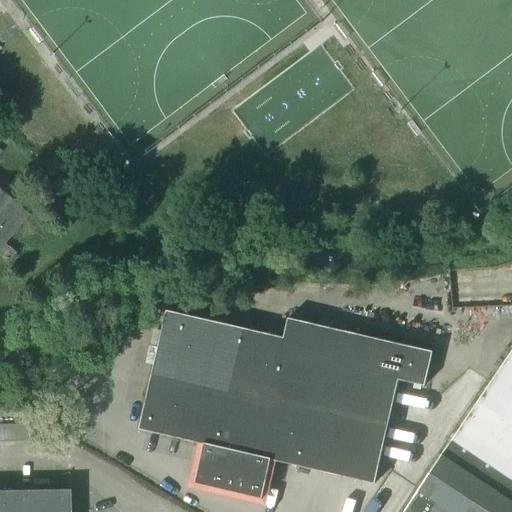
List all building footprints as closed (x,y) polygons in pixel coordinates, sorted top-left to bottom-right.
[(0,258),(0,259),(6,264),(8,262),(14,254),(2,245),(8,238),(27,214),(11,202),(0,192),(0,258)] [(283,338),(234,327),(166,311),(139,430),(204,445),(198,470),(212,473),(209,486),(208,487),(248,496),(262,499),(271,460),(375,484),(399,380),(424,386),(432,351),(287,318),(283,338)] [(33,312),(1,330),(8,341),(39,323),(33,312)] [(511,511),(511,354),(455,439),(406,511),(511,511)] [(67,511),(67,491),(0,492),(0,511),(67,511)]
